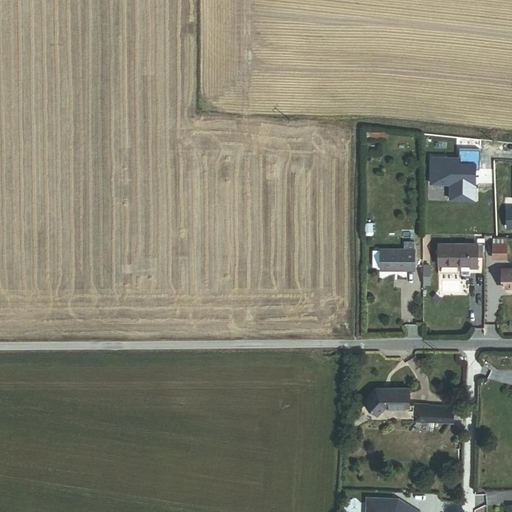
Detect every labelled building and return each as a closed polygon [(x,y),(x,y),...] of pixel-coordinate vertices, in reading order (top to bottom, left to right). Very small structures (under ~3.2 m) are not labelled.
[(461,157),(429,156),(428,185),(449,186),(448,201),(473,202),(474,165),(461,165),(461,157)] [(414,238),(414,230),(402,230),(402,238),(414,238)] [(414,270),(414,241),(403,241),(403,249),(381,249),(381,250),(373,250),(373,266),(381,266),(381,269),(414,270)] [(506,244),(492,244),(492,257),(507,257),(506,244)] [(440,267),(459,267),(459,266),(470,266),(470,270),(478,270),(478,247),(440,247),(440,267)] [(511,267),(502,268),(502,288),(511,287),(511,267)] [(385,408),(415,408),(414,389),(377,389),(365,403),(379,415),(385,408)] [(428,408),(415,408),(415,425),(428,425),(428,423),(453,424),(453,409),(428,408)] [(368,511),(415,511),(400,502),(399,504),(394,504),(394,502),(369,501),(368,511)]
